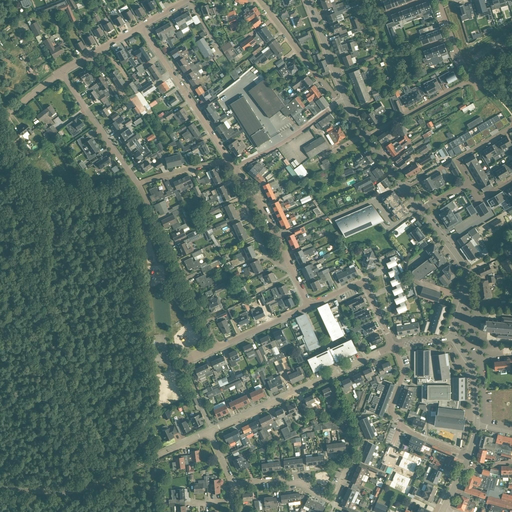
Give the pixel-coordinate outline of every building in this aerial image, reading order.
[(67,0),(69,4),(71,10),(77,7),(72,0),(67,0)] [(147,3),(146,1),(141,3),(144,9),(144,8),(146,7),(149,11),(154,8),(153,6),(156,4),(153,0),(152,0),(151,1),(150,1),(150,2),(147,3)] [(334,6),(335,9),(346,5),(344,2),(336,5),(335,1),(334,2),(333,0),(328,0),(322,3),(324,9),(334,6)] [(395,6),(393,0),(380,0),(382,3),(384,2),(386,10),(395,6)] [(486,8),(483,0),(479,0),(475,1),(478,13),(484,11),(485,16),(488,15),(490,21),(494,19),(490,7),(486,8)] [(492,0),(494,4),(491,5),(492,10),(501,7),(498,0),(492,0)] [(76,4),(79,9),(84,6),(82,1),(76,4)] [(56,2),(47,6),(40,9),(42,13),(57,6),(56,2)] [(419,5),(423,16),(424,20),(429,18),(428,15),(433,13),(429,2),(419,5)] [(463,5),(458,6),(460,16),(462,21),(469,19),(468,15),(471,14),(474,13),(471,3),(468,4),(469,5),(470,9),(466,10),(465,6),(465,5),(464,6),(463,5)] [(76,20),(71,10),(69,4),(56,8),(57,12),(66,9),(69,16),(72,22),(76,20)] [(202,9),(203,14),(205,17),(210,15),(209,13),(211,13),(211,15),(212,16),(219,13),(218,12),(216,7),(213,8),(210,9),(208,5),(205,6),(205,8),(202,9)] [(346,5),(335,9),(336,13),(327,16),(328,20),(329,23),(330,23),(337,20),(338,22),(344,19),(341,11),(347,8),(346,5)] [(419,5),(409,9),(413,20),(412,16),(416,15),(416,16),(419,16),(419,18),(423,16),(419,5)] [(131,9),(132,11),(134,15),(134,14),(136,12),(139,17),(144,14),(140,6),(136,8),(136,6),(131,9)] [(243,16),(244,17),(248,22),(260,14),(256,7),(243,16)] [(120,13),(120,14),(123,19),(123,18),(123,17),(125,16),(127,21),(133,17),(128,8),(120,13)] [(399,12),(401,18),(404,27),(404,26),(403,24),(407,22),(406,18),(412,16),(413,20),(409,9),(399,12)] [(237,22),(237,21),(233,11),(228,13),(228,21),(230,25),(237,22)] [(288,14),(281,16),(282,19),(290,17),(294,27),(303,24),(300,17),(297,19),(296,15),(297,15),(295,11),(288,14)] [(189,12),(182,16),(187,25),(194,22),(196,25),(200,22),(197,15),(192,18),(189,12)] [(401,18),(399,12),(391,15),(394,23),(399,21),(401,28),(404,27),(401,18)] [(111,13),(108,15),(113,24),(113,23),(115,22),(117,26),(123,23),(121,19),(118,14),(112,17),(111,13)] [(187,25),(182,16),(175,20),(179,26),(181,29),(183,28),(184,29),(188,27),(187,25)] [(258,17),(254,21),(251,23),(253,25),(247,29),(249,31),(254,27),(255,28),(259,26),(259,25),(262,23),(258,17)] [(36,22),(31,24),(30,21),(28,22),(30,25),(36,37),(39,35),(42,34),(40,30),(36,22)] [(100,24),(100,25),(103,30),(103,29),(105,27),(108,32),(113,29),(109,22),(106,24),(104,21),(100,24)] [(229,26),(233,32),(240,28),(237,22),(229,26)] [(170,23),(163,27),(169,37),(171,36),(170,35),(175,32),(173,29),(172,27),(170,23)] [(339,31),(340,35),(347,32),(345,26),(341,27),(340,23),(331,27),(334,34),(339,31)] [(103,34),(98,25),(90,30),(93,36),(93,35),(93,34),(95,33),(97,38),(103,34)] [(432,26),(428,27),(433,41),(442,37),(438,27),(433,29),(432,26)] [(167,39),(174,50),(176,49),(173,44),(172,43),(170,40),(172,39),(171,36),(169,37),(163,27),(159,29),(159,28),(157,30),(156,31),(159,37),(160,37),(162,41),(167,39)] [(234,48),(232,50),(234,54),(232,55),(234,58),(242,52),(244,50),(245,50),(250,47),(256,42),(269,32),(265,27),(261,30),(259,32),(256,34),(256,35),(257,36),(254,39),(252,37),(241,45),(236,49),(234,48)] [(332,40),(334,47),(341,45),(340,42),(343,41),(342,37),(348,35),(352,33),(352,34),(362,30),(362,28),(361,29),(360,27),(356,29),(347,32),(340,35),(341,37),(332,40)] [(433,41),(428,27),(424,28),(426,33),(419,35),(422,45),(433,41)] [(393,28),(388,29),(393,41),(397,40),(393,28)] [(85,33),(83,34),(82,33),(81,33),(80,31),(78,32),(84,43),(84,42),(86,41),(89,46),(94,42),(91,36),(87,38),(85,33)] [(269,32),(256,42),(258,44),(260,42),(264,39),(267,43),(273,38),(269,32)] [(308,32),(301,35),(297,37),(299,41),(310,37),(308,32)] [(44,40),(47,46),(49,49),(49,48),(51,51),(50,51),(54,58),(57,57),(57,56),(63,52),(60,46),(64,44),(62,41),(58,43),(59,46),(54,49),(51,44),(46,35),(44,36),(46,39),(44,40)] [(205,58),(206,57),(211,54),(213,53),(211,49),(203,38),(195,43),(205,58)] [(254,56),(249,59),(252,62),(254,65),(256,63),(259,61),(265,56),(279,45),(275,40),(271,43),(269,45),(271,48),(263,54),(262,53),(256,58),(254,56)] [(350,52),(351,52),(359,49),(357,45),(356,42),(356,40),(353,41),(344,44),(341,45),(334,47),(336,54),(344,52),(343,51),(349,49),(350,52)] [(71,43),(72,45),(74,49),(74,48),(76,47),(79,51),(84,48),(81,41),(77,43),(76,41),(71,43)] [(227,42),(220,46),(229,61),(234,58),(232,55),(234,54),(232,50),(234,48),(230,42),(228,43),(227,42)] [(444,44),(434,48),(437,56),(440,63),(439,62),(443,61),(444,60),(449,57),(444,44)] [(262,48),(259,45),(251,51),(254,55),(262,48)] [(265,56),(259,61),(260,61),(262,64),(268,59),(267,59),(275,53),(277,56),(279,58),(283,55),(281,52),(283,51),(279,45),(265,56)] [(181,57),(182,56),(187,53),(189,52),(185,46),(179,50),(177,48),(176,49),(174,50),(171,52),(171,53),(170,53),(172,55),(173,55),(175,58),(180,55),(181,57)] [(138,58),(145,53),(141,47),(137,50),(136,49),(133,51),(131,49),(128,51),(130,55),(131,57),(132,57),(135,55),(138,58)] [(437,56),(434,48),(424,52),(426,58),(423,59),(425,64),(433,61),(434,65),(440,63),(437,56)] [(116,53),(119,57),(119,58),(121,61),(125,59),(127,58),(125,54),(126,54),(123,49),(116,53)] [(359,49),(351,52),(351,54),(350,55),(343,57),(347,66),(357,62),(358,65),(374,59),(373,55),(357,62),(355,57),(359,55),(357,50),(359,50),(359,49)] [(150,59),(145,53),(138,58),(142,64),(145,62),(145,63),(150,59)] [(181,67),(187,63),(191,60),(187,53),(182,56),(184,58),(178,62),(181,67)] [(329,70),(325,60),(322,61),(319,54),(313,56),(316,64),(318,63),(322,73),(329,70)] [(131,57),(128,59),(133,67),(137,65),(132,57),(131,57)] [(276,64),(279,68),(285,63),(282,59),(276,64)] [(191,68),(192,70),(199,65),(198,63),(195,65),(193,63),(189,66),(187,63),(181,67),(184,72),(191,68)] [(285,63),(279,68),(277,70),(283,78),(290,72),(292,75),(298,70),(298,69),(298,68),(297,67),(296,67),(294,65),(291,67),(291,66),(288,68),(285,63)] [(145,70),(149,76),(157,71),(153,64),(148,68),(145,70)] [(135,73),(138,71),(143,68),(141,65),(136,68),(137,69),(134,71),(135,73)] [(187,76),(190,81),(200,74),(199,71),(202,69),(199,65),(192,70),(193,72),(187,76)] [(143,68),(138,71),(138,72),(136,73),(138,76),(145,71),(143,68)] [(234,69),(229,73),(236,81),(240,78),(239,77),(238,76),(237,74),(237,73),(235,69),(234,69)] [(354,71),(349,73),(355,87),(364,84),(359,69),(354,71)] [(84,78),(89,86),(91,90),(98,85),(95,81),(90,74),(89,75),(86,70),(82,73),(81,72),(79,73),(80,74),(79,74),(82,79),(84,78)] [(110,74),(113,78),(118,86),(124,82),(116,70),(110,74)] [(259,70),(252,73),(256,82),(263,79),(259,70)] [(142,87),(139,83),(136,85),(142,94),(149,89),(154,86),(152,83),(153,82),(156,80),(161,77),(157,71),(149,76),(146,78),(149,82),(142,87)] [(438,77),(442,84),(447,81),(448,83),(447,84),(453,81),(453,82),(458,79),(453,71),(450,73),(449,72),(438,77)] [(199,82),(201,83),(208,79),(210,77),(213,75),(211,72),(210,72),(209,73),(209,75),(207,76),(205,75),(202,77),(200,74),(190,81),(193,86),(197,83),(199,82)] [(96,80),(99,84),(103,90),(108,86),(105,82),(106,82),(101,76),(96,80)] [(291,84),(294,89),(295,90),(299,87),(301,89),(305,86),(307,88),(313,83),(307,76),(302,80),(300,77),(296,80),(291,84)] [(196,89),(200,96),(207,90),(204,86),(206,85),(205,84),(209,81),(212,79),(210,77),(208,79),(201,83),(202,85),(201,86),(200,86),(196,89)] [(426,92),(427,92),(429,95),(430,94),(431,95),(433,94),(434,92),(438,90),(435,86),(438,84),(435,78),(429,82),(431,85),(425,88),(426,88),(425,90),(426,92)] [(269,118),(281,109),(285,106),(277,95),(267,82),(265,79),(249,91),(261,107),(269,118)] [(108,81),(106,82),(109,87),(107,88),(112,96),(117,93),(112,85),(108,81)] [(136,85),(134,82),(133,81),(126,86),(132,95),(134,94),(136,96),(130,99),(129,97),(123,101),(129,110),(135,106),(136,106),(138,109),(143,106),(144,107),(146,107),(147,108),(149,107),(148,105),(149,104),(142,94),(136,85)] [(164,82),(160,85),(157,87),(162,93),(169,89),(164,82)] [(364,84),(355,87),(361,104),(366,102),(371,100),(364,84)] [(306,96),(307,99),(318,90),(314,85),(310,88),(308,90),(309,92),(305,95),(306,96)] [(93,91),(89,94),(93,100),(98,97),(96,94),(99,92),(99,91),(101,90),(99,87),(97,89),(97,88),(94,91),(93,91)] [(412,91),(409,92),(415,103),(422,99),(420,95),(424,93),(420,87),(416,89),(416,87),(411,90),(412,91)] [(207,90),(200,96),(204,102),(209,99),(209,98),(212,96),(207,90)] [(318,90),(307,99),(310,102),(314,98),(316,100),(322,95),(318,90)] [(409,92),(399,98),(402,106),(406,104),(407,107),(415,103),(409,92)] [(244,96),(228,105),(243,129),(244,131),(255,148),(266,141),(270,138),(244,96)] [(306,107),(303,109),(300,111),(303,113),(309,108),(315,115),(308,120),(308,121),(329,105),(323,96),(311,105),(310,104),(306,107)] [(175,97),(170,100),(167,103),(170,107),(178,102),(175,97)] [(281,109),(287,117),(291,114),(300,127),(308,121),(308,120),(303,113),(300,111),(303,109),(300,104),(295,98),(285,106),(281,109)] [(372,112),(370,113),(366,116),(373,126),(379,122),(379,121),(381,120),(378,116),(376,112),(383,107),(381,103),(373,108),(375,110),(373,112),(372,112)] [(208,106),(204,109),(208,116),(214,112),(216,111),(214,107),(215,107),(213,104),(210,107),(209,106),(208,106)] [(37,116),(40,120),(41,121),(48,115),(50,116),(55,112),(50,105),(37,116)] [(105,108),(104,108),(100,111),(105,117),(109,114),(107,110),(111,107),(109,105),(105,108)] [(183,108),(176,113),(173,115),(171,111),(164,116),(163,116),(165,120),(166,119),(167,119),(173,115),(179,124),(189,117),(183,108)] [(214,112),(208,116),(213,122),(217,120),(218,119),(219,118),(220,117),(216,111),(214,112)] [(226,117),(220,121),(222,124),(224,122),(228,120),(233,116),(232,113),(226,117)] [(501,120),(498,115),(488,121),(491,126),(495,124),(498,130),(504,126),(509,123),(505,118),(501,120)] [(467,125),(469,129),(483,121),(480,116),(467,125)] [(123,120),(121,117),(115,121),(110,125),(112,128),(111,129),(113,131),(113,130),(114,131),(120,126),(118,123),(119,122),(123,120)] [(66,126),(71,132),(73,136),(81,131),(79,129),(84,125),(83,124),(82,122),(81,122),(80,120),(77,121),(76,119),(70,123),(67,125),(66,126)] [(491,126),(488,121),(478,127),(481,132),(477,135),(480,140),(484,138),(485,138),(491,134),(487,129),(491,126)] [(220,125),(216,127),(218,131),(220,133),(220,134),(228,129),(224,122),(222,124),(221,124),(220,125)] [(182,135),(183,137),(196,129),(193,123),(188,126),(190,130),(182,135)] [(19,131),(22,135),(27,131),(30,135),(33,133),(30,129),(27,124),(19,131)] [(46,124),(43,125),(50,135),(51,135),(57,131),(52,125),(48,128),(46,124)] [(398,129),(402,136),(408,133),(404,126),(398,129)] [(117,136),(122,142),(128,138),(130,136),(128,133),(131,131),(129,128),(123,132),(117,136)] [(329,132),(328,133),(329,134),(335,144),(335,145),(339,143),(338,141),(345,137),(340,128),(339,128),(340,128),(336,130),(335,128),(334,129),(329,132)] [(196,129),(183,137),(186,141),(189,138),(190,140),(195,137),(200,134),(196,129)] [(228,129),(220,134),(225,141),(231,137),(233,139),(244,131),(243,129),(239,131),(238,129),(231,133),(228,129)] [(389,130),(378,137),(382,143),(392,135),(389,130)] [(422,135),(424,139),(434,133),(432,130),(422,135)] [(469,132),(459,137),(462,143),(466,141),(469,147),(475,143),(480,140),(477,135),(476,134),(472,137),(469,132)] [(11,140),(14,144),(15,144),(21,139),(18,134),(11,140)] [(131,138),(126,141),(124,143),(125,145),(124,145),(128,152),(133,149),(136,147),(133,143),(138,139),(141,138),(138,134),(132,138),(131,138)] [(385,147),(389,152),(406,140),(408,138),(406,135),(404,137),(404,136),(398,141),(398,140),(392,144),(391,143),(385,147)] [(304,148),(305,150),(310,158),(329,147),(322,136),(304,148)] [(507,147),(511,144),(507,137),(503,139),(507,147)] [(85,147),(87,149),(95,144),(95,143),(95,142),(94,140),(93,140),(91,138),(86,141),(85,139),(79,143),(82,148),(85,147)] [(406,140),(389,152),(393,157),(399,153),(398,153),(404,148),(403,147),(408,143),(411,140),(410,138),(409,139),(408,138),(406,140)] [(451,149),(447,152),(450,157),(455,155),(461,151),(458,146),(462,144),(458,138),(448,144),(451,149)] [(498,148),(501,154),(509,149),(507,147),(503,139),(498,142),(501,146),(498,148)] [(184,147),(182,143),(179,140),(175,143),(177,146),(180,150),(184,147)] [(192,148),(193,151),(205,145),(203,140),(197,144),(197,145),(192,148)] [(237,140),(232,143),(228,146),(232,151),(233,151),(237,156),(242,152),(240,149),(242,148),(243,149),(246,147),(241,141),(239,142),(237,140)] [(95,144),(87,149),(90,154),(87,157),(89,160),(96,156),(94,153),(99,149),(98,147),(98,146),(97,145),(96,144),(95,144)] [(135,153),(131,156),(134,160),(133,160),(134,161),(135,162),(139,160),(143,157),(142,157),(144,157),(143,156),(150,152),(145,144),(134,151),(135,153)] [(205,145),(193,151),(195,154),(198,152),(199,156),(202,155),(202,156),(203,155),(202,155),(209,152),(205,145)] [(419,150),(422,155),(429,150),(426,145),(419,150)] [(494,158),(501,154),(498,148),(495,150),(492,145),(488,148),(492,156),(494,158)] [(404,152),(398,156),(394,159),(397,163),(402,159),(401,158),(409,152),(409,153),(414,150),(412,146),(404,152)] [(488,158),(492,156),(488,148),(483,151),(486,155),(483,157),(487,164),(490,162),(488,158)] [(292,150),(284,156),(287,160),(288,159),(292,165),(295,163),(294,161),(298,158),(292,150)] [(183,156),(184,158),(186,162),(190,161),(187,156),(192,153),(192,151),(186,154),(183,156)] [(179,152),(171,154),(174,166),(181,164),(181,163),(181,164),(179,158),(182,158),(182,157),(179,152)] [(174,166),(171,154),(168,155),(168,157),(164,159),(165,163),(166,163),(167,167),(174,166)] [(358,162),(364,158),(361,154),(355,158),(358,163),(354,165),(356,168),(360,165),(358,162)] [(369,154),(364,158),(358,162),(360,165),(363,163),(363,164),(367,162),(368,164),(374,160),(369,154)] [(464,160),(468,166),(477,161),(474,154),(464,160)] [(419,161),(422,165),(432,159),(429,155),(419,161)] [(87,166),(89,168),(94,165),(97,169),(98,167),(100,170),(104,167),(103,167),(110,162),(110,161),(108,158),(106,156),(103,158),(101,156),(99,158),(92,162),(87,166)] [(409,156),(402,162),(398,164),(402,169),(407,165),(406,163),(412,159),(409,156)] [(327,158),(322,162),(323,164),(326,169),(331,166),(327,158)] [(450,165),(457,176),(461,174),(452,159),(444,163),(446,167),(450,165)] [(154,164),(155,164),(157,168),(163,165),(160,160),(154,164)] [(143,164),(142,164),(138,167),(142,173),(147,170),(151,167),(147,161),(143,164)] [(477,161),(468,166),(469,166),(472,173),(481,167),(477,161),(478,161),(477,161)] [(251,163),(246,168),(249,171),(248,172),(254,178),(260,171),(262,169),(256,164),(253,166),(251,163)] [(416,163),(408,169),(403,171),(407,178),(413,174),(413,175),(421,170),(418,166),(416,163)] [(499,167),(505,177),(510,174),(507,170),(510,168),(507,163),(499,167)] [(288,166),(286,167),(295,178),(298,175),(294,170),(290,164),(287,166),(288,166)] [(260,171),(254,178),(261,183),(264,179),(261,176),(267,169),(264,166),(262,169),(260,171)] [(359,189),(372,183),(377,180),(381,178),(380,176),(384,173),(378,167),(373,171),(370,167),(366,170),(362,171),(364,174),(365,174),(369,173),(371,176),(355,185),(357,190),(359,189)] [(481,167),(472,173),(476,179),(485,174),(481,167)] [(492,171),(495,177),(498,175),(501,180),(505,177),(499,167),(492,171)] [(211,175),(212,178),(219,175),(216,168),(209,171),(211,175)] [(342,172),(340,173),(342,177),(344,176),(344,177),(354,172),(352,168),(342,172)] [(423,181),(423,182),(424,184),(425,184),(427,188),(427,189),(428,191),(429,191),(429,192),(436,188),(437,189),(441,186),(438,180),(438,181),(437,179),(442,176),(440,172),(430,177),(430,176),(423,181)] [(485,174),(476,179),(480,185),(489,180),(485,174)] [(219,175),(212,178),(216,184),(222,182),(219,175)] [(189,176),(182,179),(186,190),(193,186),(192,183),(189,176)] [(206,181),(209,179),(208,176),(199,180),(198,177),(195,179),(197,185),(206,181)] [(377,184),(378,184),(377,185),(381,193),(390,189),(388,187),(392,184),(387,177),(377,184)] [(186,190),(182,179),(174,183),(177,189),(178,189),(179,193),(186,190)] [(263,186),(267,193),(272,191),(278,188),(280,187),(277,180),(269,184),(269,183),(263,186)] [(493,187),(489,180),(480,185),(484,192),(493,187)] [(165,182),(169,191),(166,192),(167,194),(164,195),(161,190),(158,192),(156,187),(150,190),(152,195),(150,196),(153,202),(157,200),(159,199),(160,201),(172,195),(175,193),(168,181),(165,182)] [(372,183),(359,189),(360,192),(364,190),(365,192),(375,188),(372,183)] [(217,196),(221,195),(227,192),(224,185),(219,188),(214,190),(216,194),(212,195),(213,198),(205,202),(206,204),(210,203),(218,199),(217,196)] [(272,191),(267,193),(270,200),(275,198),(279,196),(277,192),(274,194),(272,191)] [(230,199),(227,192),(221,195),(224,202),(230,199)] [(394,215),(391,217),(395,222),(398,220),(409,212),(393,192),(394,192),(388,196),(387,194),(380,198),(390,211),(391,210),(394,215)] [(505,210),(511,207),(511,206),(503,192),(497,195),(496,195),(487,201),(491,208),(500,202),(505,210)] [(310,196),(300,200),(302,204),(311,200),(310,196)] [(275,211),(281,208),(285,206),(292,203),(291,200),(284,203),(283,202),(280,204),(278,201),(272,204),(275,211)] [(165,201),(159,203),(155,206),(156,210),(158,209),(161,215),(168,212),(168,211),(166,205),(167,205),(165,201)] [(442,218),(444,221),(454,215),(451,211),(456,207),(452,201),(445,206),(448,210),(439,215),(441,219),(442,218)] [(226,210),(228,213),(235,210),(232,203),(225,207),(221,208),(223,211),(226,210)] [(475,207),(478,212),(486,208),(483,203),(475,207)] [(372,205),(335,221),(345,236),(384,220),(372,205)] [(183,212),(186,217),(188,221),(194,218),(197,216),(198,216),(197,213),(193,215),(192,214),(188,216),(183,207),(181,208),(183,212)] [(218,207),(209,211),(211,215),(220,211),(218,207)] [(275,211),(278,217),(284,214),(281,208),(275,211)] [(235,210),(228,213),(230,217),(226,219),(228,222),(231,220),(234,219),(238,217),(235,210)] [(278,217),(281,223),(287,220),(284,214),(278,217)] [(287,220),(281,223),(284,230),(294,225),(292,221),(297,219),(296,219),(299,217),(298,215),(295,216),(291,218),(287,220)] [(454,215),(444,221),(448,227),(452,224),(454,227),(463,221),(461,218),(457,220),(454,215)] [(172,224),(174,229),(181,226),(178,221),(176,222),(172,216),(162,221),(165,228),(172,224)] [(487,227),(490,232),(502,225),(499,219),(487,227)] [(211,230),(208,231),(209,233),(209,234),(217,230),(217,229),(227,225),(225,221),(215,225),(216,227),(211,230)] [(233,225),(236,230),(243,227),(240,221),(233,225)] [(185,224),(181,226),(174,229),(175,229),(177,232),(172,234),(175,241),(185,236),(183,232),(190,228),(187,223),(185,224)] [(237,233),(238,236),(245,232),(243,227),(236,230),(233,232),(234,235),(237,233)] [(458,240),(462,247),(480,235),(479,233),(480,233),(479,233),(475,227),(469,231),(469,232),(464,235),(464,236),(458,240)] [(414,231),(412,232),(421,244),(418,246),(421,250),(426,245),(422,239),(425,237),(424,235),(418,228),(414,231)] [(245,232),(238,236),(241,241),(248,238),(245,232)] [(287,237),(290,243),(296,240),(293,234),(287,237)] [(462,247),(467,254),(480,245),(476,240),(481,236),(480,235),(462,247)] [(296,240),(290,243),(293,249),(299,246),(296,240)] [(182,244),(178,246),(179,249),(180,248),(181,250),(184,255),(188,253),(190,252),(194,251),(192,247),(192,248),(190,245),(188,243),(186,244),(186,242),(182,244)] [(442,253),(440,251),(440,250),(439,251),(437,247),(436,247),(435,246),(435,245),(434,244),(426,250),(431,257),(429,259),(430,260),(418,269),(417,268),(412,271),(412,278),(420,280),(421,280),(421,279),(422,278),(425,276),(427,275),(428,275),(428,274),(428,273),(429,272),(430,273),(430,272),(431,271),(432,272),(433,271),(432,271),(436,268),(433,264),(435,262),(438,266),(443,263),(443,264),(446,262),(446,261),(446,260),(446,259),(445,259),(444,257),(442,254),(442,253)] [(244,248),(247,254),(254,251),(251,245),(244,248)] [(480,245),(467,254),(472,261),(473,260),(474,261),(475,261),(475,260),(476,259),(475,258),(480,255),(483,257),(489,253),(485,248),(483,250),(480,245)] [(367,260),(362,262),(364,265),(365,264),(367,269),(371,267),(372,268),(375,267),(372,259),(375,258),(375,259),(372,251),(371,252),(370,249),(364,251),(365,255),(367,260)] [(402,262),(404,261),(407,260),(399,249),(396,251),(403,261),(402,261),(402,262)] [(201,264),(198,259),(203,257),(202,254),(203,254),(201,250),(192,254),(194,258),(195,257),(196,261),(193,262),(191,258),(189,259),(185,261),(189,270),(194,267),(195,270),(199,268),(201,267),(202,269),(208,266),(206,262),(201,264)] [(295,253),(297,259),(305,255),(303,252),(302,250),(295,253)] [(254,251),(247,254),(249,260),(256,256),(254,251)] [(398,260),(396,255),(394,251),(386,255),(388,259),(387,259),(388,262),(386,263),(389,269),(398,265),(396,260),(398,260)] [(305,255),(297,259),(300,264),(307,261),(305,255)] [(242,256),(237,259),(233,260),(233,261),(231,262),(233,266),(240,263),(239,261),(244,259),(242,256)] [(511,269),(511,261),(509,258),(501,262),(504,266),(505,266),(509,272),(511,269)] [(217,261),(202,269),(203,272),(220,264),(220,262),(223,260),(223,259),(220,260),(217,261)] [(253,269),(261,265),(258,260),(251,263),(252,266),(248,268),(247,267),(243,269),(244,273),(249,271),(253,269)] [(302,268),(304,274),(312,271),(322,266),(321,263),(314,267),(312,263),(302,268)] [(490,266),(479,270),(481,276),(486,274),(488,273),(494,270),(493,268),(494,268),(491,263),(489,264),(490,266)] [(439,278),(445,286),(452,282),(450,280),(457,275),(452,268),(453,268),(450,264),(447,266),(448,266),(443,270),(445,273),(441,276),(440,274),(436,277),(438,279),(439,278)] [(263,271),(261,265),(253,269),(256,274),(263,271)] [(388,272),(391,278),(400,274),(398,269),(399,269),(398,265),(389,269),(390,271),(388,272)] [(312,271),(304,274),(307,279),(314,276),(317,275),(316,271),(323,268),(322,266),(312,271)] [(350,267),(348,268),(352,278),(359,275),(356,270),(358,269),(357,266),(352,268),(350,269),(350,267)] [(319,276),(320,276),(328,272),(333,270),(331,267),(318,273),(319,276)] [(347,271),(343,273),(346,280),(352,278),(348,268),(346,269),(347,271)] [(328,272),(320,276),(321,279),(318,280),(311,284),(315,291),(321,288),(320,284),(323,283),(328,280),(328,281),(330,286),(334,284),(332,279),(330,277),(328,272)] [(262,282),(263,282),(265,285),(273,281),(273,282),(277,280),(275,275),(273,276),(272,273),(260,278),(262,282)] [(346,280),(343,273),(340,274),(335,276),(337,280),(338,279),(340,283),(346,280)] [(390,281),(393,287),(402,283),(400,278),(401,278),(400,274),(391,278),(392,280),(390,281)] [(491,276),(488,277),(488,280),(478,282),(480,300),(491,298),(490,293),(489,294),(487,283),(495,282),(495,281),(497,280),(497,281),(505,280),(504,274),(494,275),(495,276),(491,276)] [(204,275),(201,277),(196,279),(198,281),(199,281),(202,288),(208,285),(209,287),(216,283),(212,275),(206,278),(204,275)] [(392,290),(395,296),(403,292),(406,290),(405,287),(404,287),(402,283),(393,287),(394,289),(392,290)] [(214,294),(210,296),(206,298),(207,301),(209,300),(209,301),(206,303),(209,309),(210,308),(212,312),(223,307),(216,294),(227,288),(225,284),(212,290),(214,294)] [(260,291),(261,293),(262,293),(266,291),(265,289),(264,285),(255,289),(257,293),(260,291)] [(279,286),(274,288),(278,297),(289,292),(285,285),(281,287),(280,287),(279,286)] [(420,296),(438,302),(441,293),(423,287),(420,296)] [(394,299),(397,305),(407,300),(403,292),(395,296),(396,298),(394,299)] [(265,301),(267,305),(276,302),(274,297),(265,301)] [(286,300),(285,297),(279,300),(277,301),(278,304),(279,305),(283,303),(284,305),(284,304),(286,308),(285,308),(286,309),(294,305),(291,298),(287,300),(286,300)] [(347,302),(349,306),(350,308),(355,305),(357,309),(366,305),(365,303),(366,302),(365,300),(363,300),(363,298),(357,301),(356,298),(347,302)] [(407,300),(397,305),(398,307),(396,308),(399,314),(407,310),(406,306),(408,305),(406,301),(407,300)] [(278,304),(277,301),(276,302),(267,305),(269,308),(271,313),(274,312),(272,307),(278,304)] [(320,307),(323,314),(330,310),(327,304),(320,307)] [(438,304),(433,317),(444,321),(448,307),(438,304)] [(226,311),(227,313),(228,315),(229,317),(230,320),(235,317),(230,308),(225,310),(226,311)] [(254,308),(250,310),(255,320),(266,316),(263,308),(256,311),(254,308)] [(367,308),(362,310),(354,313),(356,319),(361,317),(362,321),(371,317),(370,314),(371,314),(370,312),(369,311),(363,313),(362,310),(367,308)] [(323,314),(326,320),(333,317),(330,310),(323,314)] [(240,315),(241,317),(238,319),(238,320),(237,321),(239,324),(240,323),(240,325),(246,322),(247,323),(249,322),(248,319),(250,319),(247,311),(240,315)] [(296,318),(299,324),(307,321),(304,314),(296,318)] [(481,323),(480,328),(483,328),(483,330),(484,330),(485,331),(485,330),(485,331),(486,331),(486,333),(488,333),(488,331),(491,332),(491,333),(492,333),(492,332),(496,332),(495,334),(496,334),(496,337),(495,337),(496,337),(496,338),(496,337),(500,338),(501,338),(502,338),(503,338),(506,338),(506,339),(507,339),(507,338),(510,339),(511,339),(511,338),(511,317),(509,318),(509,317),(508,317),(508,318),(505,317),(504,317),(503,317),(503,316),(502,316),(502,317),(502,318),(502,321),(501,320),(501,322),(498,322),(498,320),(497,320),(497,321),(493,321),(493,320),(492,320),(492,321),(489,321),(489,319),(488,319),(487,321),(486,320),(486,323),(481,323)] [(326,320),(329,326),(337,322),(336,323),(333,317),(326,320)] [(444,321),(433,317),(429,331),(440,334),(444,321)] [(226,319),(222,321),(220,322),(218,323),(219,327),(220,326),(224,334),(230,331),(226,323),(227,323),(226,319)] [(427,320),(425,319),(421,330),(427,332),(430,322),(427,321),(427,320)] [(300,325),(302,331),(310,327),(307,321),(299,324),(300,325)] [(363,323),(361,325),(363,330),(363,331),(365,336),(373,332),(372,330),(377,328),(374,322),(369,324),(368,321),(363,323)] [(329,326),(331,333),(340,329),(337,322),(329,326)] [(418,322),(411,324),(413,333),(413,334),(417,333),(416,332),(420,332),(418,322)] [(411,324),(404,325),(406,335),(413,333),(411,324)] [(406,335),(404,325),(396,326),(398,336),(402,335),(402,336),(405,335),(406,335)] [(304,337),(304,338),(313,333),(310,327),(302,331),(304,335),(297,338),(298,340),(304,337)] [(340,329),(331,333),(334,339),(343,335),(340,329)] [(274,332),(274,333),(276,339),(274,341),(276,346),(277,347),(280,346),(279,343),(282,341),(286,340),(284,336),(284,334),(281,330),(277,331),(274,332)] [(304,338),(307,344),(316,340),(313,333),(304,338)] [(375,333),(371,336),(369,336),(371,342),(370,343),(371,346),(375,345),(379,343),(380,343),(381,343),(382,343),(382,342),(383,342),(383,341),(383,340),(382,339),(381,338),(379,334),(376,335),(375,333)] [(276,346),(274,341),(271,342),(268,336),(260,339),(263,346),(267,344),(270,349),(276,346)] [(316,340),(307,344),(310,350),(319,346),(316,340)] [(352,341),(344,345),(348,354),(356,351),(352,341)] [(255,353),(259,362),(260,364),(264,362),(263,360),(259,349),(255,351),(254,349),(251,343),(244,347),(248,356),(255,353)] [(335,348),(338,359),(339,360),(344,358),(343,357),(348,354),(344,345),(339,347),(338,346),(335,348)] [(282,358),(280,354),(274,356),(275,357),(269,359),(270,360),(269,361),(262,346),(259,348),(267,365),(264,367),(264,368),(267,367),(267,368),(265,369),(267,372),(270,371),(267,365),(274,362),(277,361),(282,359),(282,358)] [(240,357),(239,355),(237,350),(229,353),(232,359),(229,360),(232,367),(237,365),(236,362),(240,360),(239,357),(240,357)] [(296,356),(299,363),(306,360),(301,350),(293,354),(288,356),(289,359),(295,357),(296,356)] [(434,426),(464,430),(465,421),(465,419),(465,418),(464,418),(465,411),(459,410),(460,407),(461,400),(460,400),(457,400),(453,400),(453,397),(453,390),(453,385),(453,378),(448,378),(447,374),(448,374),(447,366),(446,366),(446,362),(445,358),(446,358),(445,358),(445,354),(430,356),(430,350),(417,350),(417,351),(414,351),(414,377),(417,377),(417,383),(417,385),(422,385),(422,403),(428,403),(439,403),(439,404),(437,415),(436,414),(436,415),(435,417),(434,426)] [(322,355),(317,357),(322,367),(326,364),(327,365),(331,364),(327,351),(321,354),(322,355)] [(224,356),(218,359),(221,366),(222,369),(226,368),(226,367),(228,366),(227,363),(224,356)] [(322,367),(317,357),(309,361),(314,370),(322,367)] [(494,362),(494,363),(495,370),(501,370),(501,374),(507,373),(506,369),(511,369),(511,365),(511,364),(511,357),(505,358),(505,361),(494,362)] [(221,366),(218,359),(212,361),(215,369),(215,368),(217,372),(222,369),(221,366)] [(383,367),(379,369),(381,373),(381,374),(386,373),(386,374),(393,372),(391,366),(389,362),(382,365),(383,367)] [(207,364),(201,366),(204,373),(210,371),(207,364)] [(204,373),(201,366),(201,365),(197,367),(198,368),(195,369),(197,373),(194,374),(197,380),(206,376),(204,373)] [(237,379),(231,367),(231,366),(228,367),(231,376),(234,381),(237,379)] [(296,366),(293,368),(298,380),(304,377),(301,371),(303,370),(301,366),(297,368),(296,366)] [(263,367),(257,370),(260,376),(262,380),(265,378),(265,377),(265,376),(264,373),(266,373),(263,367)] [(298,380),(293,368),(295,373),(292,374),(290,371),(287,372),(292,383),(298,380)] [(364,371),(366,376),(367,377),(368,381),(371,380),(370,376),(374,374),(371,368),(364,371)] [(257,370),(248,374),(249,376),(251,375),(253,378),(256,377),(257,378),(260,376),(257,370)] [(353,376),(355,381),(356,383),(360,381),(361,385),(365,384),(363,380),(362,377),(360,373),(353,376)] [(249,376),(248,374),(241,377),(244,382),(250,379),(249,376)] [(277,377),(274,378),(278,389),(285,386),(280,375),(277,377)] [(220,387),(218,381),(216,376),(213,377),(216,385),(210,387),(209,387),(206,388),(207,392),(212,390),(220,387)] [(375,380),(370,382),(372,385),(376,383),(380,381),(378,376),(374,377),(375,380)] [(465,377),(453,377),(453,378),(453,385),(453,390),(453,397),(457,397),(460,397),(462,397),(465,397),(465,377)] [(278,389),(274,378),(270,380),(267,381),(272,392),(278,389)] [(353,384),(352,382),(349,378),(342,381),(345,387),(342,388),(344,393),(348,391),(351,390),(349,386),(353,384)] [(236,388),(237,390),(244,387),(241,380),(234,383),(236,388)] [(378,385),(378,387),(392,392),(394,385),(387,382),(386,386),(379,383),(378,385)] [(220,387),(212,390),(215,396),(218,395),(218,396),(221,395),(220,394),(222,393),(222,391),(223,390),(224,391),(230,388),(228,385),(226,387),(225,385),(220,387)] [(333,392),(332,393),(329,387),(323,390),(324,393),(323,393),(323,394),(323,396),(325,397),(326,396),(327,399),(325,400),(329,408),(335,406),(331,398),(335,396),(333,392)] [(381,392),(380,394),(390,398),(392,392),(378,387),(376,390),(381,392)] [(404,389),(402,394),(410,397),(411,396),(414,387),(409,387),(408,390),(404,389)] [(262,388),(256,390),(259,398),(265,395),(262,388)] [(259,398),(256,390),(250,393),(254,400),(259,398)] [(357,406),(361,408),(364,401),(362,400),(365,393),(362,392),(359,401),(357,406)] [(374,395),(373,398),(387,404),(390,398),(380,394),(379,397),(374,395)] [(410,397),(402,394),(400,400),(410,403),(409,403),(410,399),(415,401),(416,397),(411,396),(410,397)] [(247,395),(241,397),(244,405),(250,402),(247,395)] [(303,404),(305,409),(313,406),(312,404),(316,402),(315,401),(313,395),(305,399),(306,402),(303,404)] [(241,397),(235,400),(239,407),(244,405),(241,397)] [(376,404),(375,406),(385,410),(387,404),(373,398),(372,402),(376,404)] [(239,407),(235,400),(229,403),(233,410),(239,407)] [(410,403),(400,400),(398,405),(401,407),(400,409),(407,412),(410,403)] [(219,404),(220,407),(223,414),(229,412),(226,404),(224,402),(219,404)] [(298,410),(295,403),(288,407),(291,414),(288,416),(289,417),(292,416),(293,417),(294,416),(296,420),(302,417),(300,413),(299,413),(298,410)] [(385,410),(375,406),(374,409),(370,407),(369,411),(375,413),(383,416),(385,410)] [(223,414),(220,407),(214,410),(218,417),(223,414)] [(287,439),(290,438),(297,435),(289,417),(288,416),(288,415),(286,416),(283,409),(276,412),(279,419),(283,416),(288,426),(280,430),(281,431),(284,438),(285,440),(287,439)] [(171,418),(168,410),(163,413),(166,420),(171,418)] [(417,427),(420,419),(417,417),(417,416),(415,415),(413,414),(409,413),(407,418),(410,419),(409,420),(413,422),(412,425),(417,427)] [(203,424),(203,423),(201,420),(204,419),(202,414),(199,415),(199,414),(191,418),(196,427),(203,424)] [(280,432),(281,431),(280,430),(280,428),(276,420),(274,421),(271,414),(265,417),(268,424),(270,428),(274,427),(275,430),(278,429),(280,432)] [(271,430),(270,428),(268,424),(265,417),(260,420),(263,426),(261,427),(263,432),(266,438),(270,436),(268,432),(271,430)] [(367,417),(359,421),(362,427),(370,424),(372,422),(371,419),(368,420),(367,417)] [(312,424),(306,426),(308,430),(318,425),(316,421),(315,419),(310,421),(312,424)] [(426,421),(420,419),(417,427),(423,429),(426,430),(426,421)] [(181,427),(183,433),(190,430),(186,421),(181,423),(179,420),(174,422),(178,429),(181,427)] [(331,431),(331,430),(330,423),(331,422),(329,420),(327,421),(326,422),(327,424),(322,425),(323,429),(323,432),(331,431)] [(255,430),(259,428),(258,427),(256,421),(249,424),(253,433),(254,434),(256,433),(255,430)] [(246,436),(253,433),(249,424),(242,428),(245,433),(246,436)] [(370,424),(362,427),(364,433),(375,429),(373,426),(371,427),(370,424)] [(166,441),(167,440),(168,441),(170,440),(170,439),(174,437),(172,435),(177,433),(174,426),(169,428),(162,431),(163,433),(162,434),(163,436),(164,436),(166,441)] [(375,429),(364,433),(367,439),(375,436),(374,433),(376,432),(375,429)] [(238,430),(231,433),(235,441),(241,438),(240,435),(238,430)] [(235,441),(231,433),(224,436),(227,441),(228,444),(235,441)] [(482,435),(480,440),(484,441),(484,443),(488,444),(487,446),(495,448),(495,447),(496,444),(492,443),(493,438),(489,437),(482,435)] [(408,446),(412,447),(416,438),(412,436),(410,440),(409,442),(408,446)] [(501,448),(504,449),(505,445),(508,445),(511,446),(511,438),(507,437),(504,436),(502,444),(501,448)] [(293,439),(294,443),(294,446),(301,445),(300,438),(293,439)] [(412,447),(416,449),(420,439),(416,438),(412,447)] [(334,451),(333,444),(330,444),(330,439),(326,439),(326,445),(327,445),(328,452),(334,451)] [(423,445),(434,450),(436,446),(435,446),(420,439),(416,449),(420,451),(423,445)] [(501,453),(511,455),(511,451),(507,450),(505,449),(504,449),(501,448),(495,447),(495,448),(487,446),(488,444),(484,443),(484,441),(480,440),(480,443),(479,446),(480,446),(479,449),(487,451),(487,450),(493,451),(494,452),(501,453)] [(369,442),(366,448),(374,452),(376,453),(377,450),(375,449),(376,445),(369,442)] [(366,448),(363,454),(373,459),(375,456),(372,455),(374,452),(366,448)] [(478,452),(477,455),(492,458),(492,456),(493,451),(487,450),(487,451),(479,449),(479,450),(478,449),(478,452)] [(192,455),(187,455),(188,464),(193,463),(193,462),(200,461),(199,450),(191,451),(192,455)] [(402,457),(398,466),(401,467),(402,466),(404,467),(403,468),(404,468),(408,459),(410,453),(409,453),(405,451),(402,457)] [(238,452),(233,454),(234,457),(238,455),(239,458),(238,458),(234,460),(237,468),(241,467),(242,470),(250,466),(248,462),(247,460),(246,461),(244,456),(242,456),(241,453),(240,454),(238,452)] [(373,459),(363,454),(360,461),(368,464),(370,461),(372,462),(373,459)] [(188,464),(187,455),(183,456),(183,457),(176,458),(176,462),(172,462),(173,469),(185,468),(184,464),(188,464)] [(447,460),(443,468),(446,469),(446,470),(451,472),(454,464),(457,458),(451,455),(450,459),(448,458),(447,460)] [(492,458),(477,455),(477,457),(476,457),(476,459),(476,460),(484,463),(485,459),(491,461),(491,459),(495,460),(496,456),(492,456),(492,458)] [(412,461),(408,470),(409,470),(411,470),(410,471),(413,473),(416,466),(420,468),(419,469),(423,460),(419,458),(416,462),(412,461)] [(408,459),(404,468),(404,469),(405,468),(407,469),(406,470),(408,470),(412,461),(408,459)] [(427,472),(429,473),(439,478),(442,472),(437,469),(438,467),(439,467),(433,464),(430,463),(427,472)] [(358,465),(356,471),(366,475),(367,472),(365,471),(366,469),(358,465)] [(489,476),(493,477),(497,478),(499,469),(491,467),(490,470),(483,469),(482,474),(489,476)] [(356,471),(354,476),(364,481),(366,475),(356,471)] [(392,481),(390,486),(395,488),(397,484),(397,483),(401,474),(400,475),(398,474),(399,473),(396,472),(392,481)] [(423,481),(426,482),(433,485),(434,485),(431,484),(432,481),(437,483),(439,478),(429,473),(427,478),(424,477),(423,481)] [(401,474),(397,483),(397,484),(402,485),(406,476),(404,476),(403,476),(401,476),(402,475),(401,474)] [(485,489),(489,490),(493,477),(489,476),(482,474),(481,477),(470,474),(468,479),(469,479),(467,484),(475,486),(485,489)] [(206,480),(207,487),(207,488),(211,487),(211,494),(216,493),(216,494),(217,494),(218,494),(219,493),(220,493),(219,485),(222,485),(223,483),(223,481),(221,479),(210,480),(210,476),(206,476),(206,480)] [(354,483),(359,485),(361,486),(364,481),(354,476),(351,482),(354,483)] [(406,476),(402,485),(405,487),(404,493),(408,495),(409,493),(411,486),(408,485),(411,479),(408,477),(407,478),(405,477),(406,476)] [(499,511),(500,511),(502,511),(508,494),(503,493),(505,487),(496,485),(497,478),(493,477),(489,490),(487,499),(486,503),(491,504),(489,509),(492,510),(492,511),(493,511),(499,511)] [(203,487),(207,487),(206,480),(198,480),(199,484),(194,484),(195,493),(204,492),(203,487)] [(428,483),(424,491),(434,495),(437,489),(432,487),(433,485),(426,482),(428,483)] [(475,487),(475,486),(467,484),(466,486),(464,491),(477,495),(479,489),(475,488),(475,487)] [(412,485),(409,493),(414,495),(418,488),(412,485)] [(349,488),(346,493),(356,498),(359,492),(356,491),(351,489),(349,488)] [(169,500),(169,503),(175,502),(182,502),(182,499),(185,498),(184,489),(176,489),(177,499),(175,499),(169,500)] [(487,491),(479,489),(477,495),(480,496),(484,497),(485,497),(487,491)] [(434,495),(424,491),(424,492),(422,497),(424,498),(425,498),(431,501),(433,501),(434,499),(433,498),(434,495)] [(254,498),(254,497),(253,492),(243,493),(243,496),(241,497),(242,502),(252,501),(252,498),(254,498)] [(299,493),(293,494),(294,501),(300,500),(300,502),(303,501),(304,499),(304,495),(300,495),(299,493)] [(346,493),(344,498),(354,503),(356,498),(346,493)] [(377,497),(373,495),(371,494),(369,498),(369,499),(368,502),(372,504),(373,505),(377,497)] [(511,511),(511,495),(508,494),(502,511),(511,511)] [(462,495),(459,502),(475,508),(476,504),(468,500),(469,498),(462,495)] [(264,498),(265,502),(265,505),(270,504),(270,508),(278,507),(277,503),(277,498),(276,498),(277,501),(274,501),(273,496),(264,498)] [(354,503),(344,498),(342,504),(352,508),(354,503)] [(305,505),(310,508),(314,501),(308,499),(305,505)] [(314,501),(310,508),(309,511),(310,511),(314,511),(316,511),(319,504),(314,501)] [(175,502),(169,503),(164,504),(164,505),(169,505),(169,506),(173,506),(173,511),(185,511),(185,506),(184,506),(183,502),(182,502),(175,502)] [(373,510),(376,511),(377,511),(385,511),(388,507),(377,502),(373,510)] [(469,511),(473,511),(475,508),(459,502),(458,504),(457,505),(457,506),(457,507),(457,508),(464,511),(469,511)]
